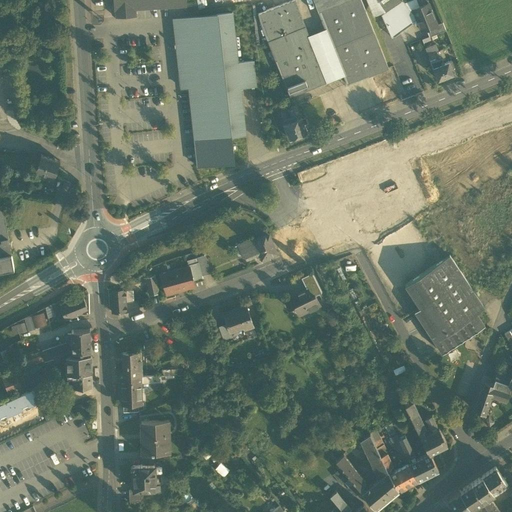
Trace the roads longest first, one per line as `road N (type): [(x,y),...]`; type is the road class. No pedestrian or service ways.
road 1 (tertiary): [(113,242),(269,165),(511,68)]
road 2 (unclassified): [(93,232),(78,0)]
road 3 (residential): [(458,437),(360,252)]
road 4 (residential): [(102,332),(284,265)]
road 5 (residential): [(109,511),(102,332)]
road 6 (residential): [(458,437),(511,290)]
